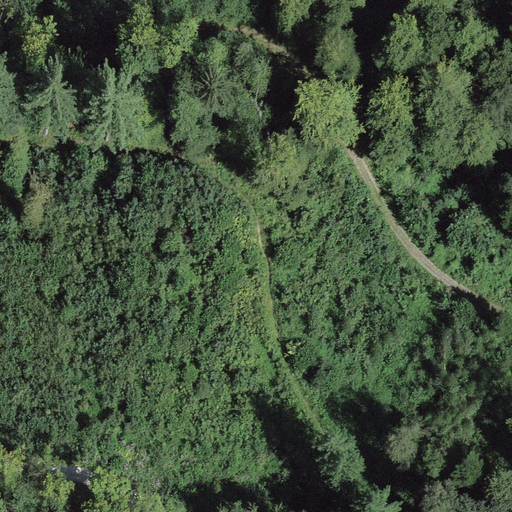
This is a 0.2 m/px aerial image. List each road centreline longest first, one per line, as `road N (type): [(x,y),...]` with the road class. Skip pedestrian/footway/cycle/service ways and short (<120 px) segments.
road 1 (track): [(511,316),(426,264),(363,164),(341,79),(315,52),(260,29),(150,29),(0,47)]
road 2 (track): [(0,473),(91,479),(151,511)]
